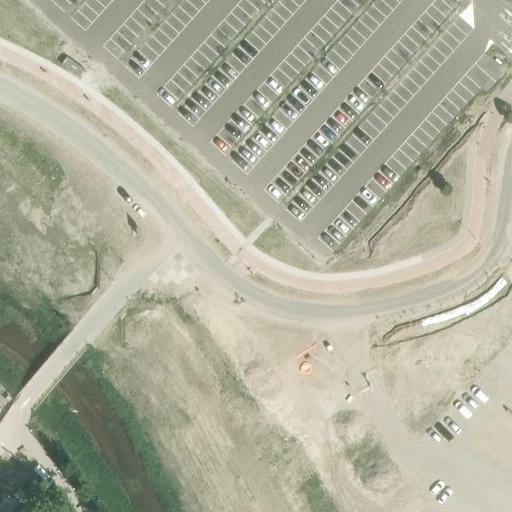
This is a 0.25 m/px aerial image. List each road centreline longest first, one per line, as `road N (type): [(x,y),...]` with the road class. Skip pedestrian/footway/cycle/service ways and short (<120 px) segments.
road 1 (unclassified): [(511,160),(495,249),(479,269),(418,297),(369,307),(334,308),(248,289),(176,224)]
road 2 (unclassified): [(176,224),(92,139),(0,83)]
road 3 (unclassified): [(75,511),(12,423),(78,338)]
road 4 (unclassified): [(176,224),(78,338)]
road 5 (unknown): [(369,307),(281,408)]
